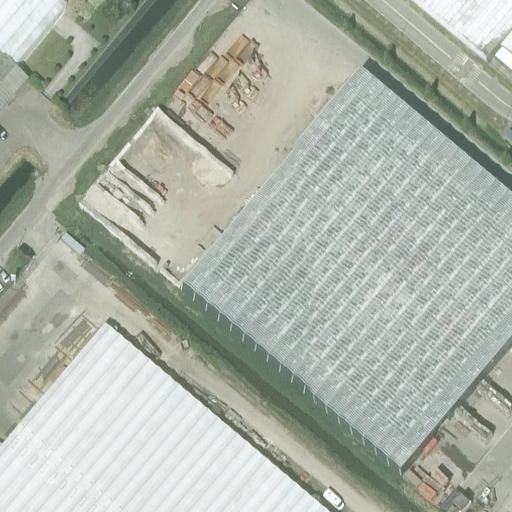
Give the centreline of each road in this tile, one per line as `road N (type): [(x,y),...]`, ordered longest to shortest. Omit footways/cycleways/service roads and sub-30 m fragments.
road 1 (unclassified): [(0,249),(209,0)]
road 2 (unclassified): [(511,108),(380,0)]
